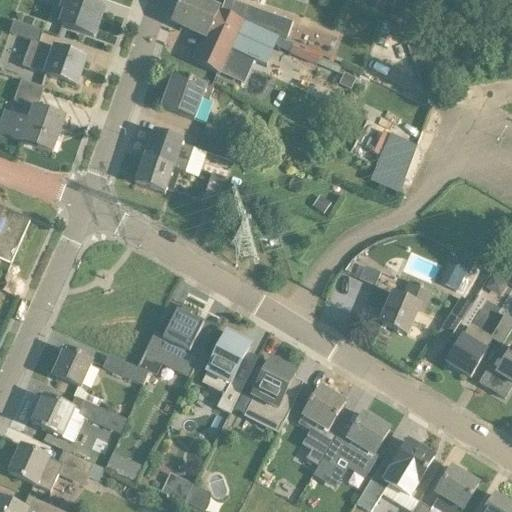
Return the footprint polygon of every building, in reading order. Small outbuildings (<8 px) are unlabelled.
[(66,0),(65,0),(65,1),(61,13),(65,15),(60,28),(93,40),(103,13),(66,0)] [(242,25),(188,0),(182,0),(171,24),(206,40),(195,66),(218,78),(230,53),(266,69),(278,42),(276,41),(277,39),(243,23),(242,25)] [(247,9),(243,23),(277,39),(286,43),(292,25),(247,9)] [(85,63),(46,49),(38,47),(43,34),(14,24),(9,36),(31,44),(22,69),(76,89),(85,63)] [(319,61),(293,49),(289,56),(315,68),(319,61)] [(172,81),(161,112),(194,123),(202,100),(209,103),(213,92),(190,84),(188,87),(172,81)] [(43,90),(42,90),(21,83),(13,104),(28,109),(30,102),(38,105),(43,90)] [(64,121),(34,111),(29,124),(18,120),(11,141),(52,155),(64,121)] [(207,128),(202,139),(226,148),(230,136),(207,128)] [(370,183),(399,196),(420,149),(384,133),(375,154),(382,157),(370,183)] [(144,161),(173,171),(185,176),(193,152),(182,148),(182,145),(153,135),(144,161)] [(231,165),(236,151),(226,148),(202,139),(198,153),(231,165)] [(164,197),(173,171),(144,161),(135,187),(164,197)] [(215,213),(223,189),(209,184),(200,208),(215,213)] [(0,262),(11,267),(30,224),(18,219),(19,218),(0,209),(0,262)] [(459,292),(470,267),(452,259),(441,284),(459,292)] [(418,313),(422,315),(430,295),(410,286),(403,302),(392,298),(380,326),(407,338),(418,313)] [(190,381),(208,345),(197,339),(203,328),(195,324),(198,317),(182,309),(178,316),(176,315),(163,341),(154,336),(144,357),(190,381)] [(447,344),(461,323),(450,316),(437,337),(447,344)] [(470,328),(462,340),(446,366),(470,381),(486,355),(484,354),(491,342),(502,348),(511,331),(511,322),(504,317),(490,340),(470,328)] [(217,411),(229,418),(256,364),(255,364),(251,371),(241,366),(250,350),(239,344),(240,342),(228,336),(227,338),(226,338),(221,348),(219,347),(211,361),(214,363),(203,384),(225,395),(217,411)] [(64,352),(53,379),(80,391),(92,365),(64,352)] [(489,369),(479,386),(504,402),(511,388),(511,353),(497,374),(489,369)] [(148,376),(134,369),(108,358),(102,371),(143,389),(148,376)] [(266,419),(282,428),(283,428),(301,393),(290,387),(296,377),(271,364),(252,401),(271,410),(266,419)] [(305,462),(318,470),(331,447),(323,443),(345,406),(320,391),(302,420),(314,427),(301,448),(311,454),(305,462)] [(43,400),(31,427),(73,446),(84,422),(106,431),(112,417),(75,400),(70,411),(43,400)] [(343,455),(331,447),(318,470),(330,477),(343,456),(364,469),(371,458),(374,459),(389,434),(363,417),(347,443),(349,444),(343,455)] [(407,445),(388,476),(384,484),(373,478),(356,507),(364,511),(372,511),(387,488),(409,501),(434,461),(407,445)] [(49,495),(61,469),(88,481),(94,468),(63,454),(57,466),(21,450),(9,477),(49,495)] [(108,471),(131,481),(137,466),(115,456),(108,471)] [(451,471),(436,497),(439,499),(432,510),(434,511),(463,511),(478,488),(451,471)] [(162,497),(205,511),(212,492),(169,477),(162,497)] [(511,511),(511,508),(495,498),(486,511),(511,511)] [(55,511),(42,506),(39,511),(21,511),(0,502),(0,511),(55,511)]
